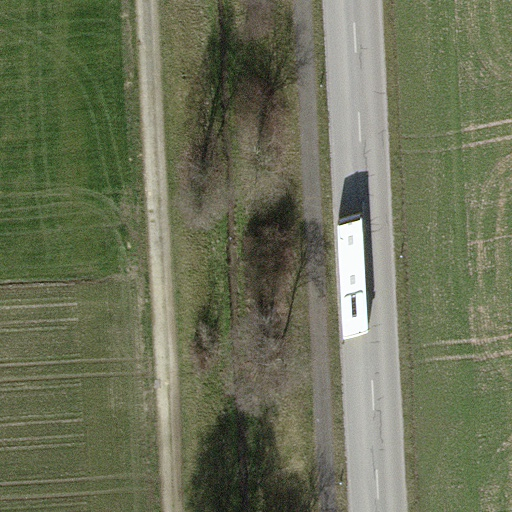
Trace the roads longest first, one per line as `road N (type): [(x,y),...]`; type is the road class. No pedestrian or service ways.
road 1 (tertiary): [(353,0),(380,511)]
road 2 (track): [(171,511),(146,0)]
